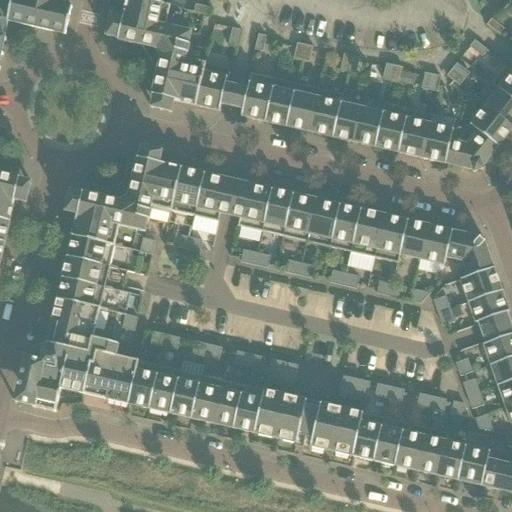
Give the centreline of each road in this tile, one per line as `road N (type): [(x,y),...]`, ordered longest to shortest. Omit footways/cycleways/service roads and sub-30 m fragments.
road 1 (residential): [(53,431),(81,428),(443,511)]
road 2 (residential): [(491,210),(112,119)]
road 3 (residential): [(0,402),(60,155)]
